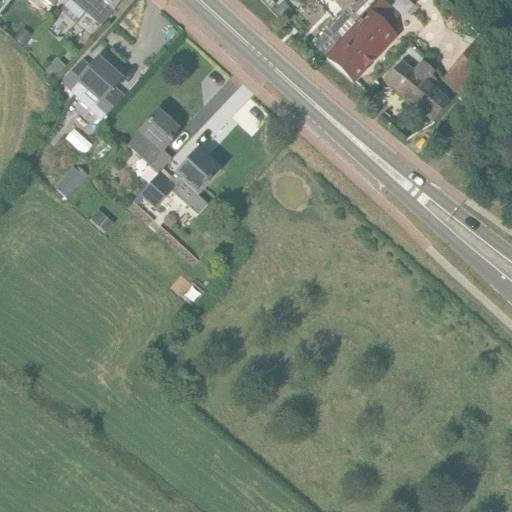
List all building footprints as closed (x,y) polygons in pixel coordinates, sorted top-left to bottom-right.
[(70,0),(100,26),(112,14),(118,6),(123,0),(70,0)] [(258,0),(262,3),(269,10),(275,5),(270,0),(258,0)] [(333,0),(344,12),(322,34),(309,47),(322,59),(322,60),(323,60),(326,58),(378,0),(333,0)] [(395,37),(388,30),(399,18),(382,0),(378,0),(326,58),(352,83),(395,37)] [(22,29),(14,39),(24,48),(33,38),(22,29)] [(480,38),(443,81),(445,82),(467,102),(480,87),(491,48),(481,39),(480,38)] [(56,59),(47,69),(56,78),(65,69),(56,59)] [(70,75),(61,85),(100,122),(123,98),(113,89),(120,81),(98,61),(77,82),(70,75)] [(396,67),(383,83),(431,123),(432,124),(445,108),(449,104),(432,89),(428,86),(424,82),(429,77),(433,72),(422,63),(412,74),(400,63),(396,67)] [(169,161),(161,154),(171,142),(169,140),(176,132),(157,114),(143,129),(127,148),(149,168),(150,167),(158,173),(169,161)] [(174,189),(170,193),(187,209),(198,197),(207,187),(220,172),(196,151),(183,165),(174,175),(173,176),(180,182),(174,189)] [(65,177),(77,188),(84,181),(71,169),(65,177)] [(158,175),(140,195),(149,203),(155,209),(170,193),(174,189),(180,182),(173,176),(167,183),(158,175)] [(89,221),(98,229),(106,220),(97,211),(89,221)]
